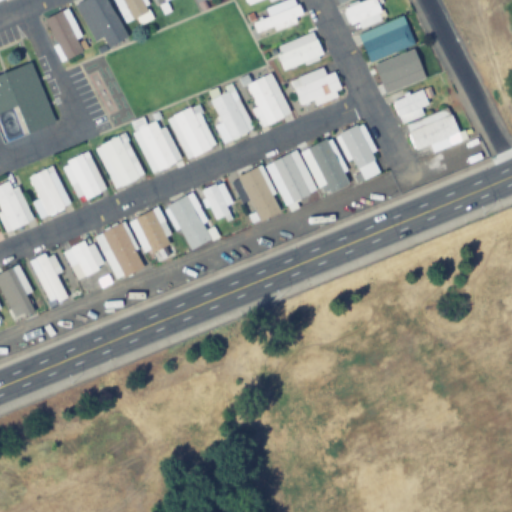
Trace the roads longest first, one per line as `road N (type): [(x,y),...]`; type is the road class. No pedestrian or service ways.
road 1 (secondary): [(0,388),(511,175)]
road 2 (residential): [(366,101),(0,254)]
